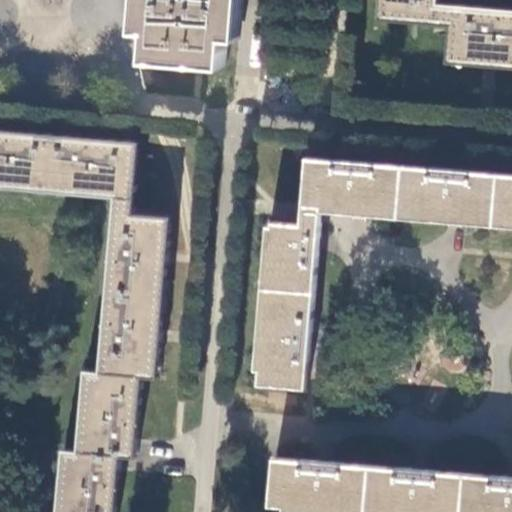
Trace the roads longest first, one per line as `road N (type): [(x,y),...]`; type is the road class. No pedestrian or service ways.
road 1 (residential): [(511,138),(224,113),(204,420)]
road 2 (residential): [(511,277),(366,261),(376,394)]
road 3 (residential): [(204,420),(426,446)]
